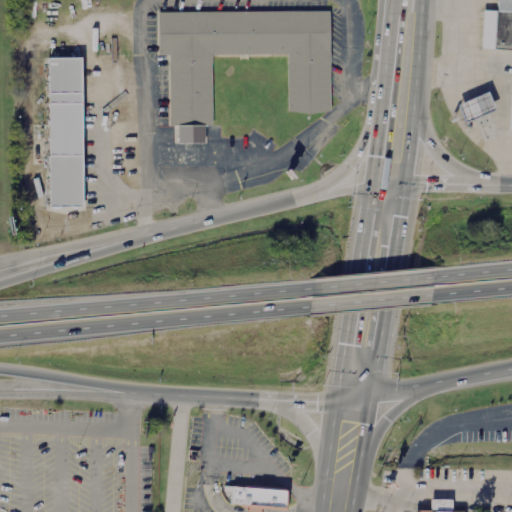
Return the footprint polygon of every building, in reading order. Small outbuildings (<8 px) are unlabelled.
[(480,50),(511,50),(511,0),(496,0),(496,12),(481,12),(480,50)] [(328,13),(156,14),(157,57),(168,57),(168,127),(211,127),(211,57),(286,57),(286,114),(329,114),(328,13)] [(48,59),(48,208),(83,208),(83,59),(48,59)] [(455,104),(462,121),(492,109),(484,91),(455,104)] [(286,510),(287,490),(228,485),(227,506),(286,510)] [(412,511),(461,511),(448,511),(448,500),(427,499),(426,511),(412,511)]
